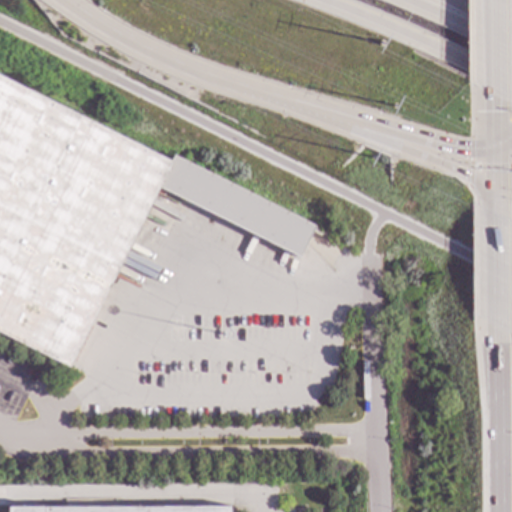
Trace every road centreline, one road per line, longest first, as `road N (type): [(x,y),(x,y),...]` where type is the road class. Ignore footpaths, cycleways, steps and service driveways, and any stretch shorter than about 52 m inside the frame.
road 1 (motorway): [(269,95),(495,194)]
road 2 (motorway): [(269,95),(463,151),(493,147)]
road 3 (motorway): [(63,0),(168,62),(269,95)]
road 4 (motorway): [(314,0),(511,89)]
road 5 (primary): [(493,335),(496,511)]
road 6 (primary): [(495,194),(493,335)]
road 7 (motorway): [(385,0),(511,53)]
